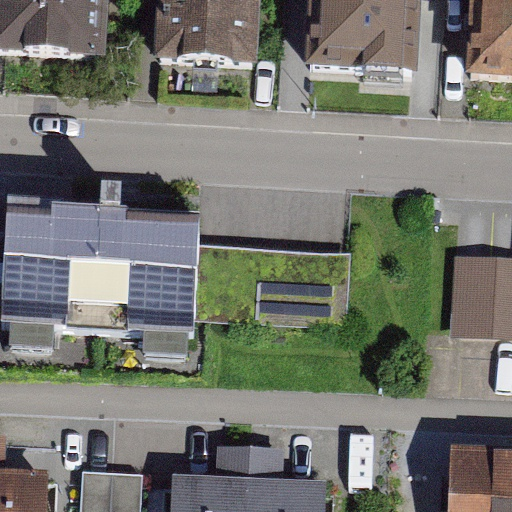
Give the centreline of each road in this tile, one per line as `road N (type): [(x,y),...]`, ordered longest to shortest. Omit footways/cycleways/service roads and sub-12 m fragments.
road 1 (residential): [(511,173),(0,142)]
road 2 (residential): [(511,419),(0,398)]
